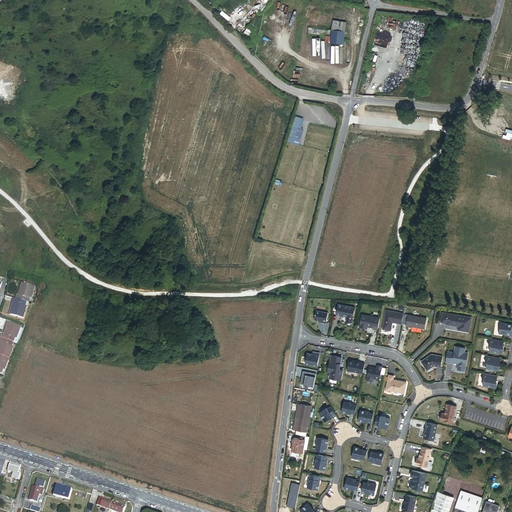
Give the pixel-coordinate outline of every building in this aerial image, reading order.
[(225,6),(218,13),(235,29),(253,8),(258,3),(254,0),(244,0),(240,4),(236,7),(230,8),(225,6)] [(346,23),(333,21),(331,37),(326,37),(325,43),(344,45),(346,23)] [(31,300),(35,289),(24,285),(23,288),(22,291),(20,291),(18,296),(17,295),(16,300),(28,304),(30,299),(31,300)] [(14,304),(12,309),(14,310),(12,316),(23,319),(28,304),(16,300),(14,300),(12,304),(14,304)] [(352,322),(355,308),(339,305),(337,314),(348,316),(347,321),(352,322)] [(326,323),(328,313),(318,311),(316,320),(319,320),(323,321),(322,323),(326,323)] [(402,324),(404,315),(386,311),(382,329),(391,331),(393,323),(395,321),(396,323),(402,324)] [(469,331),(471,317),(442,312),(440,321),(446,322),(446,323),(456,325),(458,324),(459,326),(458,330),(469,331)] [(378,330),(380,319),(362,315),(359,328),(367,329),(368,327),(374,328),(374,329),(378,330)] [(425,329),(426,319),(408,316),(406,327),(410,328),(410,327),(425,329)] [(511,336),(511,328),(511,329),(511,328),(511,324),(500,322),(499,333),(507,334),(507,335),(511,336)] [(16,341),(21,329),(10,325),(7,331),(5,330),(3,336),(2,335),(0,340),(13,345),(15,340),(16,341)] [(503,347),(504,341),(490,339),(489,346),(490,346),(489,351),(503,353),(504,348),(503,348),(503,347)] [(12,348),(13,345),(0,340),(0,344),(0,357),(8,361),(13,349),(12,348)] [(466,370),(469,353),(465,352),(466,348),(456,346),(454,353),(448,351),(446,362),(453,363),(453,362),(457,363),(457,362),(459,362),(458,369),(466,370)] [(319,366),(321,354),(316,353),(316,355),(313,355),(307,354),(306,364),(319,366)] [(441,366),(443,356),(432,354),(421,361),(427,370),(434,365),(441,366)] [(342,380),(343,370),(339,369),(342,357),(332,355),(330,362),(329,368),(331,368),(331,372),(329,378),(342,380)] [(500,364),(501,358),(487,356),(486,363),(487,363),(486,368),(500,370),(501,365),(499,365),(500,364)] [(4,372),(8,361),(0,357),(0,375),(0,376),(2,371),(4,372)] [(363,374),(365,364),(361,363),(361,362),(349,360),(347,371),(363,374)] [(380,380),(382,367),(377,366),(377,368),(369,367),(366,381),(373,382),(374,378),(380,380)] [(316,387),(318,374),(304,372),(302,384),(316,387)] [(497,381),(498,376),(483,373),(482,380),(484,381),(483,385),(496,388),(497,383),(496,383),(496,381),(497,381)] [(405,394),(407,383),(394,380),(395,378),(394,378),(393,378),(392,377),(391,377),(390,377),(389,377),(386,390),(386,393),(386,394),(391,395),(392,394),(393,391),(405,394)] [(344,402),(342,412),(347,414),(347,413),(351,414),(355,415),(357,406),(353,405),(354,404),(344,402)] [(306,435),(312,405),(301,403),(300,408),(298,408),(294,429),(298,430),(297,434),(301,434),(306,435)] [(452,423),(456,406),(447,404),(444,414),(441,413),(440,420),(452,423)] [(328,408),(320,413),(325,422),(330,419),(329,418),(333,416),(336,414),(332,407),(328,409),(328,408)] [(361,410),(359,421),(364,422),(364,421),(368,422),(372,423),(374,414),(370,413),(371,412),(361,410)] [(383,428),(388,429),(390,418),(381,416),(381,417),(377,416),(375,425),(379,426),(383,427),(383,428)] [(433,440),(437,425),(427,422),(423,438),(433,440)] [(307,449),(310,436),(306,435),(301,434),(300,438),(295,437),(292,450),(300,452),(303,452),(304,449),(307,449)] [(327,439),(318,438),(318,441),(317,441),(315,450),(325,453),(326,447),(325,447),(326,443),(327,439)] [(354,447),(352,458),(361,460),(361,459),(365,459),(367,451),(363,450),(360,449),(360,448),(354,447)] [(427,467),(431,449),(422,447),(421,451),(419,459),(417,459),(416,464),(427,467)] [(374,453),(371,452),(369,460),(372,461),(372,462),(382,465),(384,454),(379,453),(378,454),(374,453)] [(316,458),(314,468),(325,470),(326,465),(325,464),(326,460),(327,457),(318,455),(317,459),(316,458)] [(19,466),(11,463),(7,477),(18,480),(20,474),(17,474),(19,466)] [(422,491),(426,474),(412,470),(411,475),(415,475),(414,477),(413,482),(412,482),(411,482),(411,483),(410,484),(410,485),(410,486),(410,487),(411,487),(412,488),(422,491)] [(309,478),(307,488),(318,490),(319,484),(318,484),(319,480),(320,477),(311,475),(310,479),(309,478)] [(40,487),(42,481),(37,479),(35,488),(33,487),(31,495),(33,496),(34,494),(40,496),(41,496),(41,493),(43,494),(44,491),(39,489),(40,487)] [(347,479),(344,489),(350,490),(350,489),(354,490),(358,491),(360,483),(356,482),(356,481),(347,479)] [(363,484),(361,492),(365,493),(369,494),(369,495),(374,496),(376,486),(367,483),(367,484),(363,484)] [(55,496),(70,500),(72,495),(73,490),(65,488),(66,486),(63,485),(62,487),(58,486),(55,496)] [(85,493),(73,490),(72,495),(83,498),(85,493)] [(437,493),(430,511),(449,511),(454,498),(437,493)] [(38,503),(40,496),(34,494),(33,496),(31,495),(29,501),(38,503)] [(408,511),(413,511),(417,498),(406,495),(403,511),(408,511)] [(111,509),(112,502),(100,498),(98,505),(111,509)] [(477,511),(480,506),(458,499),(453,511),(477,511)] [(119,511),(124,511),(126,506),(118,503),(119,502),(116,501),(115,503),(112,502),(111,509),(119,511)]
